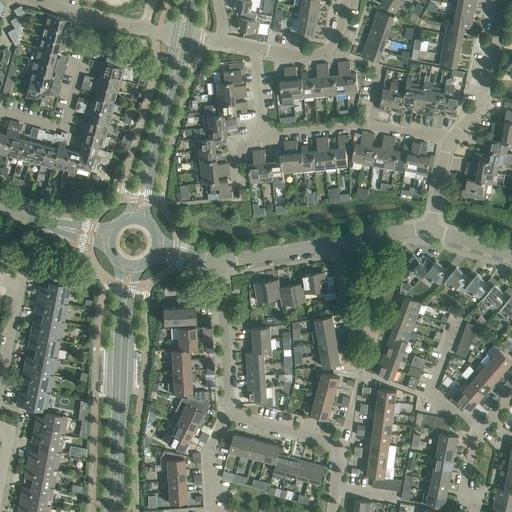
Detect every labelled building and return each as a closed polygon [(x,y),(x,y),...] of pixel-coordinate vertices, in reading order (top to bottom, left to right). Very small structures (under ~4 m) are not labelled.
[(251,0),(232,0),(232,3),(236,4),(234,10),(238,11),(250,13),(252,1),(251,0)] [(319,10),(320,0),(302,0),(301,7),(319,10)] [(402,1),(400,0),(382,0),(381,4),(396,12),(402,1)] [(429,2),(426,9),(437,11),(438,7),(435,6),(435,4),(429,2)] [(418,3),(415,7),(422,11),(424,6),(418,3)] [(474,18),(475,8),(458,4),(456,14),(474,18)] [(14,10),(18,16),(21,23),(25,15),(20,6),(14,10)] [(317,22),(319,10),(301,7),(299,19),(317,22)] [(416,22),(422,11),(415,7),(409,19),(416,22)] [(378,9),(374,21),(390,27),(394,15),(378,9)] [(257,14),(250,13),(238,11),(236,23),(240,23),(239,30),(245,31),(244,37),(263,40),(264,34),(258,33),(261,21),(256,20),(257,14)] [(70,28),(72,21),(46,13),(43,25),(63,31),(64,26),(70,28)] [(472,28),(474,18),(456,14),(454,24),(465,26),(465,27),(472,28)] [(23,26),(21,23),(18,16),(10,21),(16,30),(23,26)] [(314,34),(317,22),(299,19),(297,31),(307,33),(307,35),(311,36),(312,34),(314,34)] [(390,27),(374,21),(370,32),(387,38),(390,27)] [(463,37),(465,27),(465,26),(454,24),(447,23),(445,33),(463,37)] [(62,35),(63,31),(43,25),(40,36),(66,43),(67,37),(62,35)] [(387,38),(370,32),(366,44),(383,50),(387,38)] [(461,47),(463,37),(445,33),(443,43),(461,47)] [(18,34),(11,38),(15,46),(20,43),(17,38),(19,37),(18,34)] [(64,50),(66,43),(40,36),(37,47),(57,53),(58,48),(64,50)] [(415,38),(414,48),(420,49),(422,39),(415,38)] [(422,39),(420,49),(427,51),(429,41),(422,39)] [(459,57),(461,47),(443,43),(441,53),(459,57)] [(383,50),(366,44),(362,55),(379,61),(383,50)] [(53,64),(57,53),(37,47),(34,59),(53,64)] [(457,67),(458,64),(459,57),(441,53),(439,64),(457,67)] [(121,80),(126,62),(107,56),(106,57),(107,57),(105,63),(99,61),(97,68),(103,70),(101,74),(121,80)] [(50,75),(53,64),(34,59),(30,70),(50,75)] [(347,93),(344,61),(338,62),(339,74),(335,75),(337,94),(347,93)] [(351,73),(350,64),(350,61),(344,61),(347,93),(359,92),(357,73),(351,73)] [(244,74),(243,64),(243,63),(228,64),(229,70),(220,71),(221,82),(232,81),(232,82),(242,81),(241,74),(244,74)] [(337,94),(335,75),(330,75),(328,63),(323,64),(326,95),(337,94)] [(326,95),(323,64),(317,64),(318,77),(313,77),(315,96),(326,95)] [(304,97),(302,78),(298,79),(296,66),(290,67),(294,98),(304,97)] [(294,98),(290,67),(284,68),(286,80),(280,80),(282,100),(294,98)] [(47,86),(50,75),(30,70),(27,81),(50,87),(47,86)] [(315,96),(313,77),(308,78),(308,72),(302,72),(302,78),(304,97),(315,96)] [(118,91),(121,80),(101,74),(100,79),(94,77),(92,84),(118,91)] [(2,94),(8,95),(13,77),(7,76),(2,94)] [(138,77),(137,84),(143,86),(145,79),(143,79),(138,77)] [(413,109),(418,84),(412,83),(412,79),(407,78),(405,89),(406,89),(404,101),(408,102),(407,108),(413,109)] [(45,105),(50,87),(27,81),(29,82),(28,86),(26,96),(27,92),(36,95),(34,102),(33,102),(45,105)] [(233,86),(232,82),(232,81),(221,82),(213,83),(214,94),(246,91),(245,85),(233,86)] [(392,106),(396,82),(392,81),(391,86),(384,85),(380,110),(386,111),(387,105),(392,106)] [(425,105),(429,82),(425,81),(424,85),(418,84),(413,109),(419,110),(420,104),(425,105)] [(406,89),(405,89),(400,88),(401,83),(396,82),(392,106),(396,107),(395,113),(402,114),(404,101),(406,89)] [(434,113),(439,88),(433,87),(434,82),(429,82),(425,105),(430,106),(429,112),(434,113)] [(115,102),(118,91),(92,84),(91,91),(96,92),(95,97),(115,102)] [(446,109),(450,85),(446,84),(445,89),(439,88),(434,113),(440,114),(441,108),(446,109)] [(454,91),(455,86),(450,85),(446,109),(451,110),(450,116),(456,117),(461,92),(454,91)] [(246,97),(246,91),(214,94),(215,105),(235,103),(235,102),(234,98),(246,97)] [(112,114),(115,102),(95,97),(94,101),(88,100),(86,106),(112,114)] [(247,101),(235,102),(235,103),(215,105),(216,115),(223,115),(236,114),(235,109),(248,107),(247,101)] [(511,102),(505,102),(503,113),(506,114),(505,120),(506,120),(511,120),(511,102)] [(109,125),(112,114),(86,106),(84,113),(90,115),(89,119),(109,125)] [(224,119),(223,115),(216,115),(204,116),(205,127),(237,124),(236,118),(224,119)] [(106,136),(109,125),(89,119),(88,124),(82,122),(80,129),(106,136)] [(511,131),(511,120),(506,120),(505,125),(493,122),(492,128),(511,131)] [(237,130),(237,124),(205,127),(200,128),(201,139),(206,138),(226,136),(225,131),(237,130)] [(0,154),(7,156),(14,130),(7,128),(6,134),(1,133),(0,136),(0,154)] [(511,143),(511,131),(492,128),(491,134),(503,136),(503,140),(502,141),(509,142),(509,143),(511,143)] [(103,148),(106,136),(80,129),(78,135),(84,137),(83,142),(97,146),(103,148)] [(18,159),(23,139),(19,138),(20,132),(14,130),(7,156),(18,159)] [(363,163),(369,132),(363,131),(360,143),(350,141),(350,148),(354,148),(352,161),(354,162),(353,168),(361,170),(362,163),(363,163)] [(374,165),(377,146),(372,145),(375,133),(369,132),(363,163),(374,165)] [(348,166),(346,145),(345,135),(338,135),(339,148),(335,148),(337,168),(348,166)] [(384,167),(390,136),(384,135),(382,147),(377,146),(374,165),(384,167)] [(226,142),(226,136),(206,138),(201,139),(194,139),(195,151),(214,149),(214,144),(226,142)] [(337,168),(335,148),(330,149),(328,136),(323,137),(326,169),(337,168)] [(395,169),(398,150),(394,149),(396,137),(390,136),(384,167),(395,169)] [(507,153),(509,143),(509,142),(502,141),(503,140),(478,136),(477,142),(489,144),(488,149),(507,153)] [(326,169),(323,137),(317,138),(318,150),(313,150),(315,170),(326,169)] [(28,166),(29,162),(35,142),(23,139),(18,159),(24,161),(23,164),(28,166)] [(52,168),(59,140),(57,148),(46,145),(40,165),(52,168)] [(63,170),(69,149),(64,148),(66,142),(59,140),(52,168),(52,166),(63,170)] [(294,172),(290,140),(284,141),(286,153),(281,154),(284,173),(294,172)] [(304,171),(302,152),(298,152),(296,140),(290,140),(294,172),(304,171)] [(416,173),(422,142),(416,141),(414,153),(409,152),(405,171),(405,175),(415,177),(416,173)] [(40,165),(46,145),(35,142),(29,162),(40,165)] [(108,165),(109,159),(111,152),(96,148),(97,146),(83,142),(80,152),(77,166),(90,170),(90,168),(96,169),(97,163),(100,162),(101,163),(108,165)] [(425,155),(428,143),(422,142),(416,173),(427,175),(431,156),(425,155)] [(315,170),(313,150),(309,151),(308,145),(302,146),(302,152),(304,171),(315,170)] [(405,171),(409,152),(410,146),(404,145),(403,151),(398,150),(395,169),(405,171)] [(284,173),(281,154),(281,148),(274,148),(276,161),(271,161),(273,181),(274,187),(276,186),(278,187),(281,188),(283,188),(285,188),(284,179),(284,173)] [(74,178),(77,166),(80,152),(69,149),(63,170),(69,171),(68,176),(74,178)] [(215,153),(214,149),(195,151),(196,161),(216,159),(222,159),(221,153),(215,153)] [(273,181),(271,161),(266,162),(265,149),(259,150),(262,182),(273,181)] [(505,164),(507,153),(488,149),(487,154),(475,152),(474,158),(480,159),(499,162),(499,163),(505,164)] [(262,182),(259,150),(253,151),(254,163),(249,164),(251,183),(261,182),(262,182)] [(229,169),(228,163),(216,164),(216,159),(196,161),(198,172),(229,169)] [(498,173),(499,163),(499,162),(480,159),(480,164),(467,161),(466,167),(498,173)] [(495,184),(498,173),(466,167),(465,173),(477,175),(477,179),(477,180),(488,182),(488,183),(495,184)] [(217,176),(230,175),(229,169),(198,172),(197,174),(199,184),(206,182),(218,181),(218,180),(217,176)] [(24,180),(18,178),(13,177),(11,183),(22,186),(24,180)] [(486,193),(488,183),(488,182),(477,180),(477,179),(467,178),(466,184),(463,184),(461,195),(471,197),(475,198),(477,191),(486,193)] [(232,197),(231,185),(228,185),(227,179),(218,180),(218,181),(206,182),(208,193),(217,192),(218,198),(232,197)] [(69,192),(64,191),(58,189),(56,195),(63,197),(68,199),(69,192)] [(287,204),(276,206),(276,209),(277,213),(288,212),(287,206),(287,204)] [(424,274),(434,263),(427,258),(423,255),(421,257),(420,257),(419,257),(418,258),(413,254),(408,260),(416,267),(415,269),(416,270),(415,271),(422,277),(424,274)] [(436,260),(434,263),(424,274),(431,279),(432,278),(433,280),(435,278),(439,282),(444,276),(447,278),(451,274),(442,266),(443,266),(436,260)] [(451,274),(447,278),(445,281),(451,286),(452,285),(454,287),(455,285),(460,289),(465,283),(468,285),(471,281),(463,273),(457,267),(451,274)] [(327,277),(327,276),(326,271),(314,273),(317,291),(321,290),(321,294),(335,292),(333,276),(327,277)] [(69,299),(71,286),(59,284),(61,275),(49,272),(47,282),(45,281),(45,282),(49,283),(48,287),(40,286),(37,298),(62,303),(63,298),(69,299)] [(317,291),(314,273),(301,275),(303,283),(305,293),(306,293),(317,291)] [(471,281),(468,285),(465,288),(472,293),(473,292),(474,294),(476,292),(480,296),(485,290),(488,292),(492,287),(486,282),(483,280),(477,274),(471,281)] [(279,279),(267,281),(270,299),(281,297),(280,287),(279,279)] [(270,299),(267,281),(254,283),(257,301),(267,299),(270,299)] [(303,283),(292,285),(295,303),(307,300),(306,293),(305,293),(303,283)] [(405,286),(402,283),(400,293),(406,294),(409,290),(407,288),(408,287),(406,285),(405,286)] [(495,284),(492,287),(488,292),(483,298),(489,304),(490,302),(492,304),(493,302),(498,306),(503,300),(506,302),(510,297),(504,292),(504,293),(501,290),(495,284)] [(292,285),(280,287),(281,297),(282,305),(295,303),(292,285)] [(511,295),(510,297),(506,302),(500,309),(506,315),(507,314),(509,315),(510,313),(511,315),(511,295)] [(406,296),(402,306),(419,312),(422,302),(406,296)] [(61,309),(62,303),(37,298),(35,311),(48,313),(47,319),(63,322),(66,310),(61,309)] [(195,321),(194,305),(162,307),(163,323),(179,322),(179,327),(194,326),(194,321),(195,321)] [(446,311),(451,312),(455,314),(458,311),(451,305),(446,311)] [(419,312),(402,306),(398,316),(415,322),(419,312)] [(333,315),(323,317),(315,318),(317,331),(335,327),(333,315)] [(477,320),(484,326),(488,322),(481,315),(477,320)] [(415,322),(398,316),(395,325),(411,331),(415,322)] [(61,334),(63,322),(47,319),(46,324),(33,321),(31,334),(55,339),(56,333),(61,334)] [(478,326),(467,322),(465,327),(476,331),(478,326)] [(411,331),(395,325),(391,335),(408,341),(411,331)] [(196,338),(196,326),(194,326),(179,327),(178,328),(179,339),(196,338)] [(271,326),(263,326),(253,327),(253,339),(271,338),(271,326)] [(337,339),(335,327),(317,331),(319,342),(337,339)] [(474,336),(476,331),(465,327),(463,332),(474,336)] [(472,341),(474,336),(463,332),(462,338),(472,341)] [(54,344),(55,339),(31,334),(28,346),(41,349),(40,354),(56,357),(59,345),(54,344)] [(408,341),(391,335),(387,344),(404,351),(408,341)] [(197,349),(196,338),(179,339),(179,349),(179,350),(189,349),(197,349)] [(272,350),(271,338),(253,339),(254,351),(264,351),(272,350)] [(470,347),(472,341),(462,338),(460,343),(470,347)] [(339,351),(337,339),(319,342),(321,354),(339,351)] [(468,352),(470,347),(460,343),(458,348),(468,352)] [(404,351),(387,344),(384,354),(400,360),(404,351)] [(511,361),(511,358),(500,348),(496,345),(489,354),(493,357),(506,369),(511,361)] [(466,357),(468,352),(458,348),(456,353),(466,357)] [(190,360),(189,349),(179,350),(179,349),(171,350),(172,361),(190,360)] [(87,362),(89,352),(84,351),(83,359),(76,357),(75,360),(87,362)] [(265,363),(264,351),(254,351),(246,351),(247,364),(265,363)] [(341,363),(339,351),(321,354),(323,366),(331,365),(341,363)] [(54,369),(56,357),(40,354),(39,359),(26,356),(24,369),(48,374),(49,368),(54,369)] [(400,360),(384,354),(380,363),(397,370),(400,360)] [(423,368),(426,359),(415,354),(411,364),(423,368)] [(499,377),(506,369),(493,357),(486,365),(499,377)] [(191,371),(190,360),(172,361),(173,372),(191,371)] [(266,375),(265,363),(247,364),(248,376),(266,375)] [(397,370),(380,363),(377,373),(393,379),(397,370)] [(492,385),(499,377),(486,365),(478,373),(492,385)] [(419,377),(422,370),(413,366),(410,374),(419,377)] [(47,380),(48,374),(24,369),(21,381),(34,384),(33,389),(50,393),(52,381),(47,380)] [(492,385),(478,373),(475,370),(468,378),(485,393),(492,385)] [(191,381),(191,371),(173,372),(173,382),(191,381)] [(322,372),(320,383),(337,387),(340,377),(322,372)] [(266,387),(266,375),(248,376),(249,388),(266,387)] [(411,375),(407,386),(409,387),(415,389),(415,388),(417,384),(419,378),(411,375)] [(478,401),(485,393),(468,378),(460,386),(478,401)] [(191,381),(173,382),(167,383),(168,392),(174,393),(192,392),(191,381)] [(511,387),(505,382),(502,386),(508,391),(511,387)] [(334,398),(337,387),(320,383),(317,393),(334,398)] [(470,410),(478,401),(460,386),(449,399),(462,410),(466,406),(470,410)] [(266,387),(249,388),(249,400),(256,400),(256,402),(255,402),(255,403),(273,407),(274,407),(273,407),(273,397),(267,398),(266,387)] [(379,388),(378,400),(395,402),(395,400),(397,391),(379,388)] [(46,410),(50,393),(33,389),(32,394),(19,392),(17,405),(46,410)] [(195,392),(195,400),(205,403),(209,403),(209,404),(208,391),(195,392)] [(331,408),(334,398),(317,393),(314,404),(331,408)] [(495,395),(491,399),(497,403),(500,400),(495,395)] [(205,403),(195,400),(181,397),(174,410),(182,414),(200,423),(205,414),(206,413),(201,411),(203,405),(205,403)] [(497,403),(491,399),(488,402),(493,407),(497,403)] [(394,413),(395,402),(378,400),(376,410),(394,413)] [(329,419),(331,408),(314,404),(311,414),(329,419)] [(392,423),(394,413),(376,410),(375,421),(392,423)] [(67,417),(51,413),(42,411),(42,412),(50,414),(49,419),(37,416),(34,429),(59,434),(60,428),(65,429),(67,417)] [(79,411),(78,420),(82,420),(87,421),(88,413),(79,411)] [(477,415),(482,420),(486,416),(480,411),(477,415)] [(421,425),(424,414),(424,413),(418,412),(416,424),(421,425)] [(196,433),(200,423),(182,414),(177,424),(193,431),(196,433)] [(391,434),(392,423),(375,421),(373,432),(391,434)] [(188,441),(193,431),(177,424),(172,433),(188,441)] [(59,434),(34,429),(32,441),(44,444),(43,449),(60,452),(63,440),(58,439),(59,434)] [(436,443),(438,444),(456,447),(458,435),(448,433),(449,431),(438,429),(436,443)] [(389,445),(391,434),(373,432),(372,442),(389,445)] [(183,451),(188,441),(172,433),(167,443),(183,451)] [(241,454),(246,436),(234,433),(229,450),(241,454)] [(253,457),(257,439),(246,436),(241,454),(253,457)] [(264,460),(269,443),(257,439),(253,457),(264,460)] [(388,455),(389,445),(372,442),(370,453),(388,455)] [(281,446),(269,443),(264,460),(276,463),(279,453),(281,446)] [(454,459),(456,447),(438,444),(436,456),(454,459)] [(70,445),(68,454),(81,456),(86,457),(86,448),(70,445)] [(58,464),(60,452),(43,449),(42,454),(30,451),(27,464),(52,469),(53,463),(58,464)] [(166,459),(167,470),(185,469),(184,458),(179,458),(179,453),(164,450),(161,456),(166,459)] [(286,474),(290,456),(279,453),(276,463),(274,470),(286,474)] [(387,466),(388,455),(370,453),(369,464),(387,466)] [(297,477),(302,459),(290,456),(286,474),(297,477)] [(451,471),(454,459),(436,456),(434,467),(451,471)] [(309,480),(314,463),(302,459),(297,477),(309,480)] [(326,466),(314,463),(309,480),(311,480),(321,483),(326,466)] [(52,469),(27,464),(25,476),(37,479),(36,484),(53,487),(56,476),(51,475),(52,469)] [(385,477),(387,466),(369,464),(367,475),(374,476),(380,476),(385,477)] [(449,483),(451,471),(434,467),(432,479),(449,483)] [(186,480),(185,469),(167,470),(168,481),(186,480)] [(234,481),(236,474),(224,470),(222,478),(234,481)] [(412,478),(406,477),(404,486),(411,487),(412,478)] [(447,494),(449,483),(432,479),(429,491),(447,494)] [(186,491),(186,480),(168,481),(168,492),(186,491)] [(51,499),(53,487),(36,484),(35,489),(23,487),(20,499),(45,504),(46,498),(51,499)] [(511,503),(511,490),(505,489),(497,488),(495,500),(511,503)] [(429,491),(425,490),(423,502),(445,506),(447,494),(429,491)] [(187,502),(186,491),(168,492),(169,503),(187,502)] [(45,504),(20,499),(18,511),(48,511),(49,511),(44,510),(45,504)] [(372,511),(374,501),(356,499),(355,509),(372,511)] [(494,511),(510,511),(511,504),(511,503),(495,500),(493,511),(494,511)]
